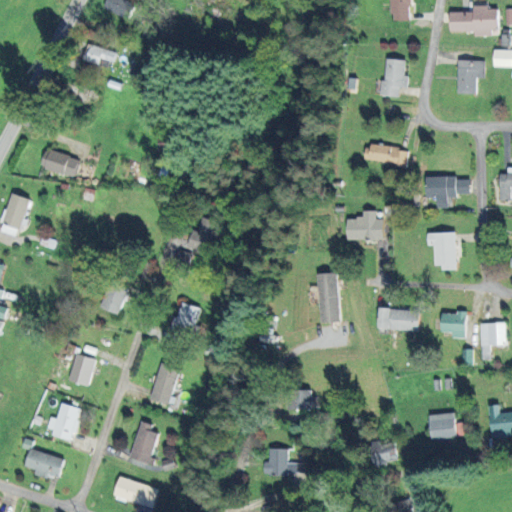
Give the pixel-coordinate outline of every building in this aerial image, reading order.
[(135,2),(128,0),(107,0),(104,10),(129,19),(135,2)] [(410,0),(391,0),(392,20),(411,20),(410,0)] [(450,31),(474,31),(474,35),(492,35),(492,28),(498,28),(498,9),(488,9),(488,5),(473,5),(473,12),(450,12),(450,31)] [(101,58),(113,62),(116,52),(87,43),(83,60),(99,64),(101,58)] [(493,66),(511,66),(511,49),(494,49),(493,66)] [(407,87),(408,76),(405,76),(406,60),(385,58),(382,95),(399,97),(399,87),(407,87)] [(476,94),(476,77),(485,77),(485,60),(459,60),(458,93),(476,94)] [(176,154),(178,131),(160,128),(157,152),(176,154)] [(406,165),(407,148),(366,145),(365,161),(406,165)] [(79,157),(44,150),(40,169),(76,176),(79,157)] [(511,170),(507,170),(507,174),(500,173),(500,201),(511,201),(511,189),(511,188),(511,170)] [(470,177),(426,178),(427,198),(437,198),(437,207),(448,207),(448,195),(470,195),(470,177)] [(29,199),(12,193),(1,231),(18,237),(29,199)] [(347,239),(383,240),(383,218),(376,218),(376,211),(363,210),(363,218),(348,218),(347,239)] [(191,229),(187,249),(211,254),(218,221),(201,218),(199,231),(191,229)] [(456,232),(428,233),(428,245),(434,245),(435,269),(457,268),(456,232)] [(339,322),(338,273),(318,274),(320,323),(339,322)] [(127,290),(109,283),(99,307),(118,315),(127,290)] [(193,335),(199,307),(179,302),(173,331),(193,335)] [(0,318),(5,320),(8,308),(0,305),(0,318)] [(419,331),(420,310),(379,309),(379,330),(419,331)] [(442,312),(441,332),(452,332),(452,338),(466,338),(467,313),(442,312)] [(506,323),(481,324),(481,360),(491,360),(491,345),(506,345),(506,323)] [(472,365),(472,350),(462,350),(463,365),(472,365)] [(96,359),(76,353),(68,380),(88,386),(96,359)] [(179,368),(161,363),(150,399),(168,404),(179,368)] [(289,409),(314,410),(315,391),(289,390),(289,409)] [(72,440),(82,409),(62,403),(57,419),(51,417),(46,432),(72,440)] [(491,438),(511,437),(511,432),(511,431),(511,411),(500,412),(500,405),(490,405),(491,438)] [(430,414),(431,438),(463,437),(463,422),(455,423),(455,414),(430,414)] [(157,433),(151,431),(152,424),(140,421),(131,458),(151,464),(152,458),(151,458),(157,433)] [(370,442),(373,467),(388,466),(387,460),(397,459),(395,442),(380,444),(380,441),(370,442)] [(288,449),(270,449),(270,462),(264,462),(264,474),(305,475),(305,463),(288,463),(288,449)] [(63,457),(29,450),(25,467),(36,469),(34,475),(47,478),(48,474),(59,477),(63,457)] [(152,509),(159,489),(120,477),(113,496),(152,509)] [(389,511),(413,511),(409,498),(387,504),(389,511)]
